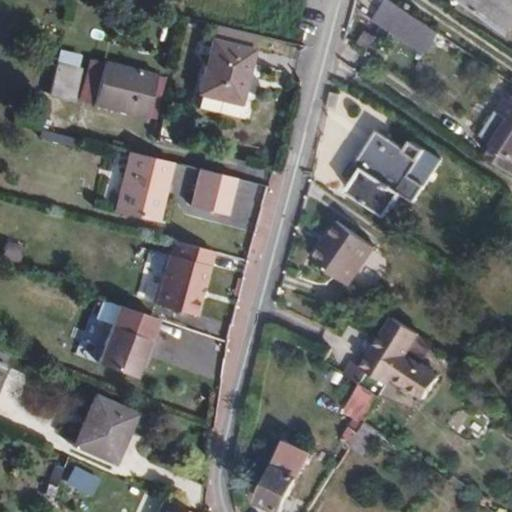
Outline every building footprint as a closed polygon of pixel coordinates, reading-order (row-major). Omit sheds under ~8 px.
[(435,31),(388,0),(383,0),(372,18),(421,51),(435,31)] [(511,0),(464,0),(502,26),(511,12),(511,0)] [(253,52),(257,36),(214,26),(210,40),(253,52)] [(240,104),(253,52),(210,40),(197,93),(240,104)] [(145,118),(148,106),(154,76),(154,75),(101,62),(91,105),(145,118)] [(52,66),(46,95),(70,101),(77,72),(52,66)] [(154,76),(148,106),(156,108),(163,79),(154,76)] [(508,116),(485,154),(508,169),(511,161),(511,155),(511,154),(511,152),(511,86),(498,109),(508,116)] [(198,94),(195,104),(236,116),(239,106),(198,94)] [(402,167),(416,141),(416,140),(401,132),(397,139),(366,122),(339,171),(347,176),(341,187),(380,210),(394,185),(409,193),(418,176),(414,174),(402,167)] [(429,148),(416,141),(402,167),(414,174),(429,148)] [(172,162),(128,152),(114,212),(156,223),(172,162)] [(225,214),(236,178),(198,169),(189,207),(225,214)] [(323,245),(309,267),(344,290),(369,252),(331,227),(321,243),(323,245)] [(213,246),(171,236),(166,253),(164,252),(150,294),(194,307),(213,246)] [(394,317),(363,369),(391,386),(394,380),(408,357),(422,333),(394,317)] [(126,325),(115,364),(152,375),(159,354),(165,354),(170,337),(126,325)] [(440,376),(408,357),(394,380),(427,399),(440,376)] [(0,363),(0,386),(8,366),(0,363)] [(353,364),(347,374),(363,383),(385,396),(391,386),(363,369),(353,364)] [(359,416),(369,423),(385,396),(363,383),(348,408),(359,416)] [(101,395),(75,440),(109,459),(135,415),(101,395)] [(344,438),(355,445),(369,423),(359,416),(344,438)] [(369,423),(355,445),(367,453),(381,431),(369,423)] [(291,441),(260,500),(283,511),(314,452),(291,441)] [(72,467),(66,481),(89,490),(95,477),(72,467)] [(196,511),(162,496),(155,511),(196,511)]
